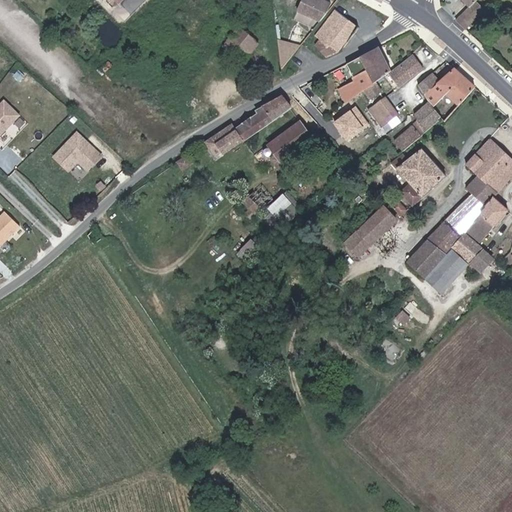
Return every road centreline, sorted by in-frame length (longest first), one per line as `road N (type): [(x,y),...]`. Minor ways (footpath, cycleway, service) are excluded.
road 1 (unclassified): [(415,9),(161,159),(0,292)]
road 2 (unknown): [(161,159),(0,18)]
road 3 (unknown): [(509,93),(466,132),(454,196),(401,251)]
road 4 (primary): [(415,9),(511,96)]
